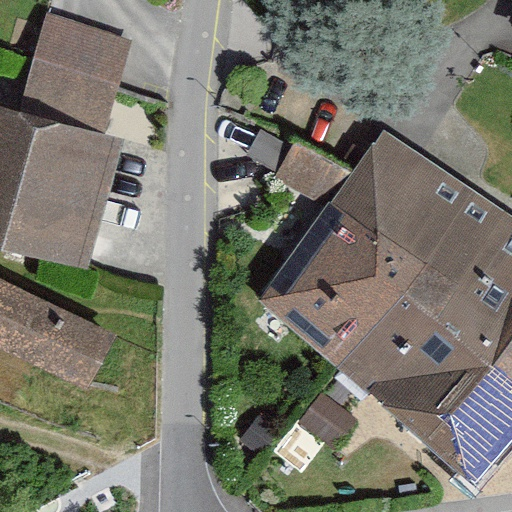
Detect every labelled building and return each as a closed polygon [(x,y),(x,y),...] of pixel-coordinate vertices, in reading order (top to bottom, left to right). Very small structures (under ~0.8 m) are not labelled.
[(135,39),(46,8),(16,95),(104,126),(135,39)] [(104,126),(0,97),(0,239),(89,265),(126,132),(104,126)] [(511,212),(384,125),(355,164),(329,201),(259,298),(335,360),(479,477),(511,438),(511,212)] [(298,134),(277,174),(329,201),(355,164),(298,134)] [(0,271),(0,339),(90,379),(117,330),(0,271)] [(324,392),(301,420),(336,447),(359,419),(324,392)] [(259,413),(241,437),(261,454),(280,430),(259,413)]
